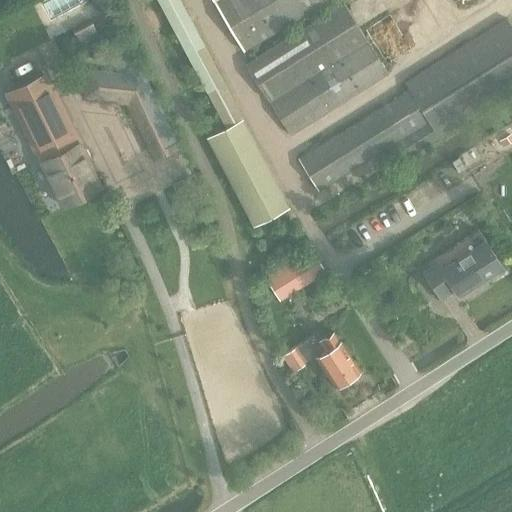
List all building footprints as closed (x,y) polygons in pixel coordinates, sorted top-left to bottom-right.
[(179,0),(159,0),(224,122),(205,133),(252,221),(287,202),(179,0)] [(213,0),(244,51),(328,0),(213,0)] [(246,64),(269,101),(290,135),(388,74),(344,3),(246,64)] [(111,19),(105,29),(113,32),(118,23),(111,19)] [(299,159),(318,190),(374,156),(383,171),(511,89),(511,28),(507,19),(405,83),(409,90),(299,159)] [(78,30),(83,40),(100,33),(95,22),(78,30)] [(82,68),(81,98),(111,99),(131,101),(153,151),(175,142),(137,58),(112,69),(82,68)] [(77,144),(45,76),(8,94),(38,154),(19,163),(26,176),(44,167),(63,206),(100,188),(88,163),(90,156),(87,150),(81,148),(79,143),(77,144)] [(511,138),(510,135),(500,142),(504,148),(511,142),(511,138)] [(200,217),(185,222),(192,246),(207,242),(200,217)] [(438,263),(423,272),(441,299),(454,290),(458,296),(502,268),(485,241),(442,269),(438,263)] [(267,279),(280,299),(324,272),(311,251),(267,279)] [(359,371),(333,331),(323,338),(329,349),(317,357),(335,386),(337,385),(341,386),(348,382),(348,378),(359,371)]
